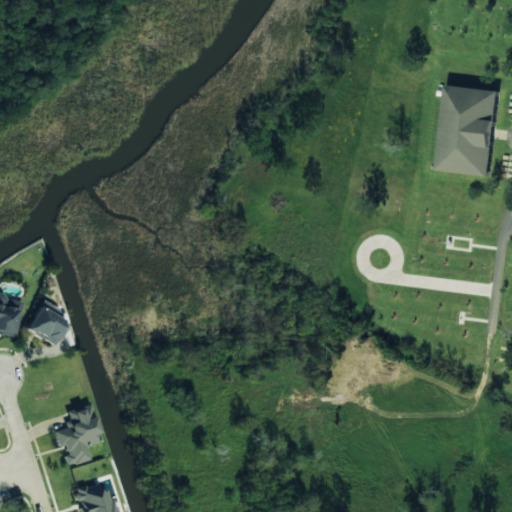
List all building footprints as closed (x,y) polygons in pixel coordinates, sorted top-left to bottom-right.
[(490,177),(499,91),(447,86),(438,171),(490,177)] [(18,302),(0,299),(0,336),(13,338),(18,302)] [(56,311),(39,300),(22,329),(50,347),(64,325),(52,318),(56,311)] [(86,461),(82,446),(97,443),(87,405),(60,412),(65,428),(52,431),(61,467),(86,461)] [(113,511),(107,489),(96,492),(93,484),(69,491),(74,511),(113,511)]
